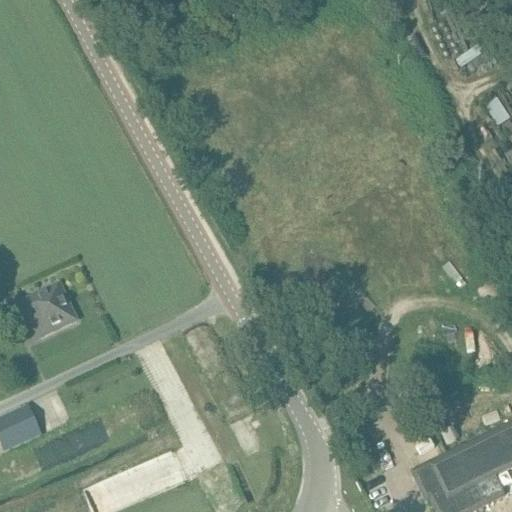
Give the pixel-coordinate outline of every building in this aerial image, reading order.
[(484,106),(497,127),(510,119),(498,98),(484,106)] [(25,309),(9,316),(16,330),(31,323),(40,340),(76,323),(59,287),(23,304),(25,309)] [(29,325),(19,331),(28,348),(39,343),(29,325)] [(222,349),(197,358),(211,396),(236,386),(222,349)] [(243,398),(220,410),(228,424),(250,411),(243,398)] [(0,448),(3,455),(41,438),(27,408),(0,420),(0,448)] [(511,424),(429,466),(411,474),(422,496),(426,494),(434,511),(478,511),(504,499),(495,480),(511,471),(511,424)] [(180,455),(37,511),(120,511),(134,507),(130,496),(164,483),(187,474),(180,455)]
